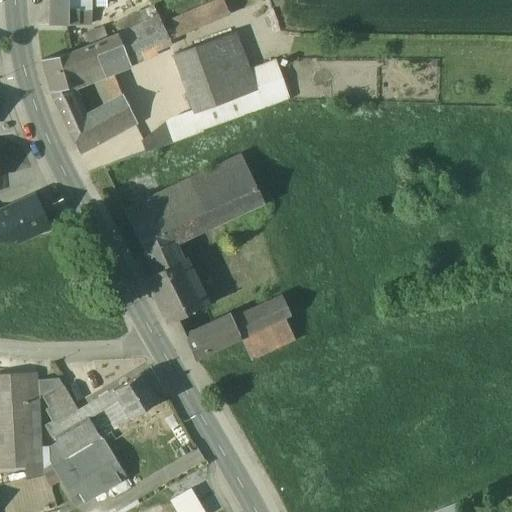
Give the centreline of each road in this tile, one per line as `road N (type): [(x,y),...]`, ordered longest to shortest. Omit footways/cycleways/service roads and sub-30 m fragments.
road 1 (secondary): [(256,511),(47,141),(27,89),(14,0)]
road 2 (track): [(0,348),(144,348),(154,336)]
